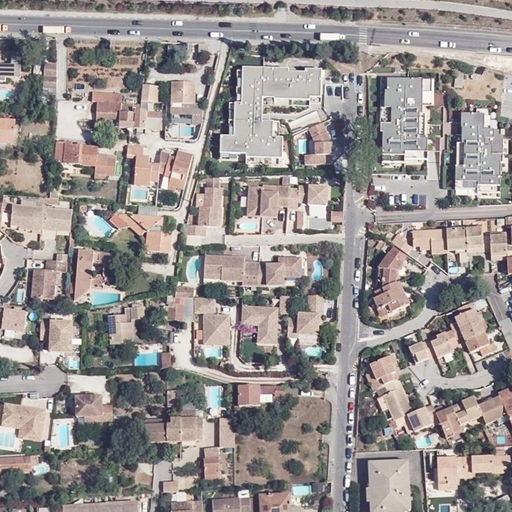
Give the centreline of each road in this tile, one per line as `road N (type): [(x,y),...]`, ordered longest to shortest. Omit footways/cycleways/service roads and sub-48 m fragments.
road 1 (primary): [(0,23),(511,45)]
road 2 (unclassified): [(339,511),(351,101)]
road 3 (unknown): [(344,368),(243,368),(229,350),(230,306)]
